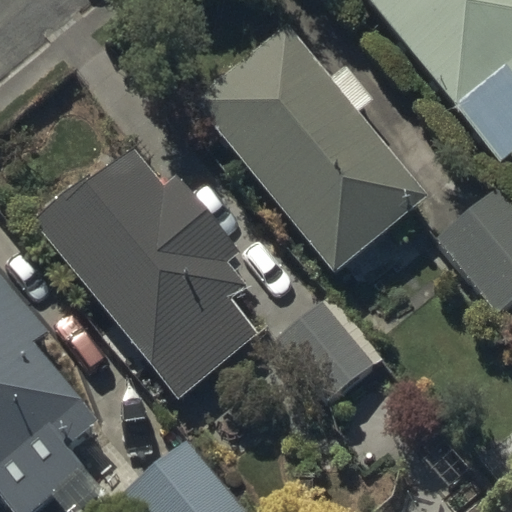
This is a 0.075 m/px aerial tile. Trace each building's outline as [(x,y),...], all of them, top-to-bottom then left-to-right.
[(511,0),(368,0),(499,158),(511,147),(511,0)] [(281,25),(191,96),(332,269),(426,192),(359,111),(371,101),(342,66),(325,79),(281,25)] [(124,139),(29,218),(178,397),(257,331),(228,297),(243,285),(223,260),(236,249),(175,175),(162,186),(124,139)] [(511,204),(497,186),(431,238),(494,312),(511,296),(511,204)] [(0,271),(0,493),(15,511),(29,511),(52,493),(68,511),(70,511),(92,495),(75,475),(82,469),(63,446),(94,420),(32,346),(49,331),(0,271)] [(274,339),(326,403),(372,364),(318,301),(274,339)] [(188,438),(121,493),(135,511),(247,511),(248,511),(188,438)]
